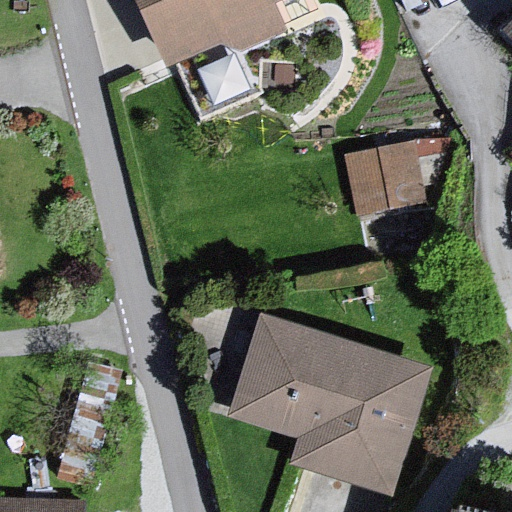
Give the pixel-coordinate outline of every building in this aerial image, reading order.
[(114,0),(144,73),(211,43),(226,61),(270,43),(261,11),(280,0),(114,0)] [(511,5),(499,18),(511,30),(511,5)] [(445,192),(434,128),(345,143),(356,207),(445,192)] [(257,305),(225,404),(305,430),(297,455),(388,484),(429,360),(257,305)] [(0,487),(0,511),(86,511),(86,489),(0,487)] [(495,511),(457,502),(454,511),(495,511)]
